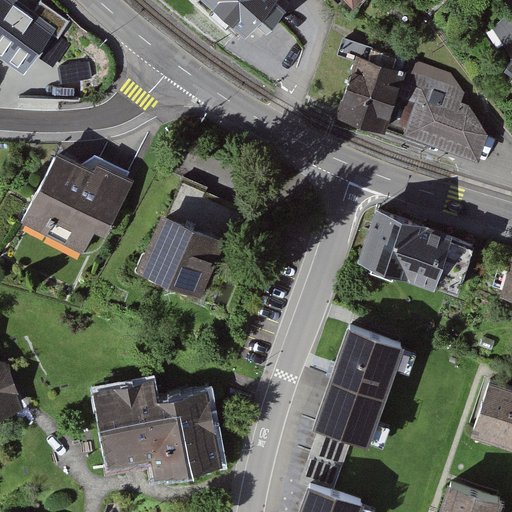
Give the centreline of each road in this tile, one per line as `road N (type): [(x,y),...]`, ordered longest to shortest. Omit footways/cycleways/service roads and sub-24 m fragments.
road 1 (residential): [(251,511),(286,375),(356,168)]
road 2 (tertiary): [(174,64),(356,168)]
road 3 (residential): [(174,64),(144,98),(111,116),(0,120)]
road 4 (tertiary): [(356,168),(511,218)]
